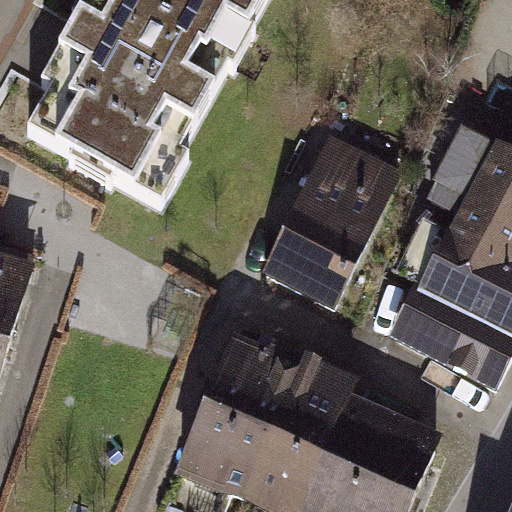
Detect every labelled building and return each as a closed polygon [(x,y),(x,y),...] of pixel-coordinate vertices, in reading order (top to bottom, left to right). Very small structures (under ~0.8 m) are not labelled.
[(62,0),(62,1),(68,3),(30,67),(35,71),(20,93),(27,96),(9,131),(136,210),(244,26),(241,12),(247,0),(62,0)] [(511,153),(462,126),(432,185),(463,202),(389,344),(497,396),(511,364),(511,153)] [(402,172),(331,139),(261,280),(334,316),(402,172)] [(0,383),(35,269),(0,257),(0,383)] [(266,355),(231,338),(172,478),(249,511),(411,511),(442,438),(354,397),(360,385),(271,344),(266,355)]
